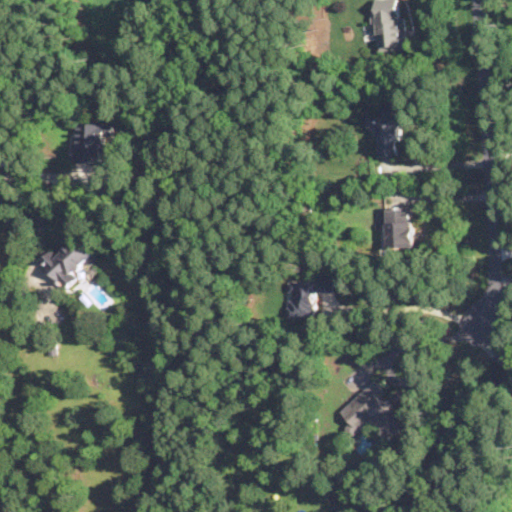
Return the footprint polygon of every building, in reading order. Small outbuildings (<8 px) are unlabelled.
[(375,0),(377,49),(408,48),(407,15),(401,16),(400,0),(375,0)] [(381,153),(402,153),(401,105),(385,106),(386,115),(368,115),(368,125),(381,124),(381,153)] [(76,161),(106,162),(107,135),(113,135),(114,123),(78,122),(76,161)] [(361,175),(376,175),(376,158),(361,158),(361,175)] [(112,191),(113,175),(99,175),(99,190),(112,191)] [(416,245),(416,205),(386,205),(386,245),(416,245)] [(55,247),(42,258),(65,285),(100,256),(82,234),(60,253),(55,247)] [(290,315),(317,315),(317,293),(335,293),(335,276),(290,277),(290,315)] [(405,422),(383,396),(389,391),(377,377),(342,407),(351,418),(344,424),(355,436),(372,421),(387,438),(405,422)]
